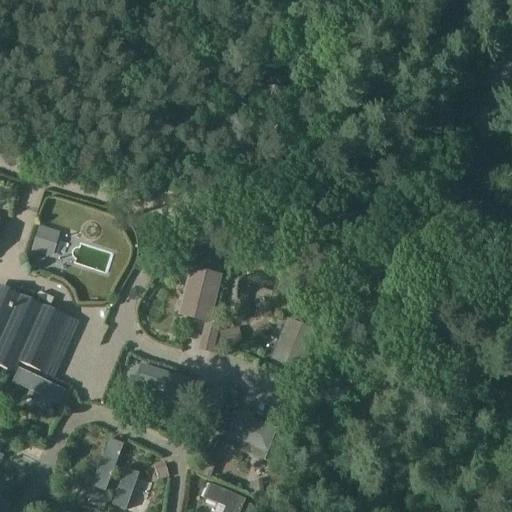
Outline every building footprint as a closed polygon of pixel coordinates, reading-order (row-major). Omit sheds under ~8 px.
[(467,140),(423,197),(452,220),(478,239),(498,214),(466,190),(491,159),(467,140)] [(59,236),(39,230),(31,253),(52,260),(59,236)] [(505,270),(511,260),(511,253),(496,241),(485,254),(505,270)] [(190,269),(185,289),(200,292),(193,321),(208,325),(220,277),(190,269)] [(0,369),(11,374),(16,363),(40,374),(56,338),(33,328),(40,311),(0,293),(0,369)] [(315,331),(288,320),(272,360),(299,371),(315,331)] [(204,326),(198,352),(211,355),(217,329),(204,326)] [(238,330),(219,334),(222,350),(241,345),(238,330)] [(317,333),(310,352),(324,358),(331,339),(317,333)] [(148,371),(143,387),(166,395),(164,404),(178,408),(180,402),(186,383),(186,382),(148,371)] [(237,414),(228,439),(254,449),(251,456),(262,460),(274,428),(237,414)] [(239,511),(244,498),(211,487),(206,502),(225,508),(224,511),(239,511)] [(7,511),(12,504),(0,498),(0,511),(1,511),(7,511)]
